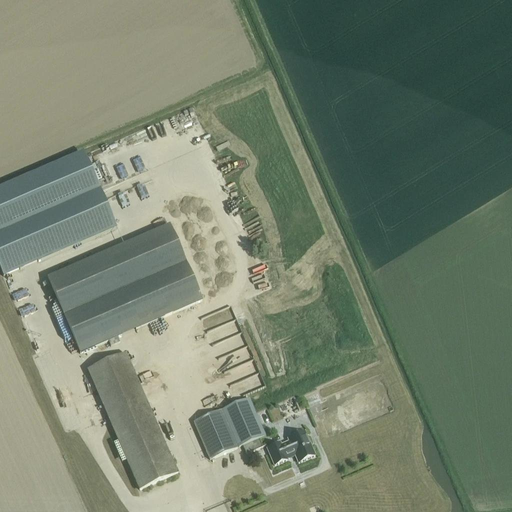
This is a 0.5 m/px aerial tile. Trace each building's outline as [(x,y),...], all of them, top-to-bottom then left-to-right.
[(83,155),(0,191),(0,269),(3,278),(115,229),(104,202),(99,192),(83,155)] [(235,187),(222,192),(225,198),(237,193),(235,187)] [(238,228),(239,234),(251,231),(250,225),(238,228)] [(118,339),(202,303),(169,226),(46,279),(80,356),(109,343),(111,347),(120,343),(118,339)] [(47,322),(36,325),(40,338),(51,335),(47,322)] [(249,332),(230,337),(233,346),(251,342),(249,332)] [(245,349),(249,358),(257,355),(254,345),(245,349)] [(176,475),(125,356),(88,373),(119,445),(115,447),(118,455),(123,453),(139,491),(176,475)] [(158,397),(161,405),(166,403),(163,395),(158,397)] [(237,449),(242,447),(259,440),(265,437),(249,400),(221,412),(237,449)] [(237,449),(221,412),(193,424),(209,461),(237,449)] [(289,442),(280,446),(280,444),(267,450),(274,467),(287,461),(286,460),(295,456),(298,464),(315,457),(310,447),(311,446),(312,444),(310,439),(307,438),(306,438),(304,433),(288,440),(289,442)] [(246,455),(262,448),(259,440),(242,447),(246,455)] [(190,448),(185,449),(188,459),(193,457),(190,448)]
